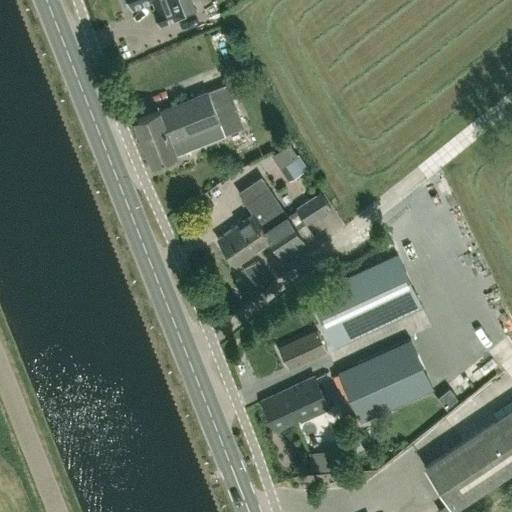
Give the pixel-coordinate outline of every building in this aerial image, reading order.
[(122,0),(124,3),(129,1),(132,7),(149,0),(153,0),(156,6),(153,8),(159,24),(185,13),(179,0),(122,0)] [(130,68),(153,61),(149,49),(127,57),(130,68)] [(244,127),(226,83),(159,110),(137,118),(135,119),(136,121),(152,160),(151,160),(153,164),(154,163),(225,134),(225,135),(244,127)] [(299,154),(283,164),(292,177),(307,167),(299,154)] [(287,217),(268,189),(260,177),(238,193),(254,216),(219,241),(228,254),(254,236),(255,239),(287,217)] [(295,211),(304,225),(306,224),(306,225),(331,208),(320,192),(295,209),(296,211),(295,211)] [(296,230),(304,225),(295,211),(287,217),(255,239),(254,236),(228,254),(237,267),(272,243),(283,258),(305,244),(296,230)] [(333,346),(421,305),(397,253),(309,294),(333,346)] [(287,367),(297,363),(326,349),(317,330),(279,348),(287,367)] [(359,421),(413,396),(433,387),(410,338),(337,372),(359,421)] [(301,421),(329,408),(314,376),(261,401),(275,430),(300,418),(301,421)] [(438,396),(446,406),(457,398),(449,388),(438,396)] [(453,511),(511,470),(511,408),(427,469),(450,502),(437,511),(438,511),(453,511)] [(311,469),(322,468),(321,451),(309,452),(311,469)]
